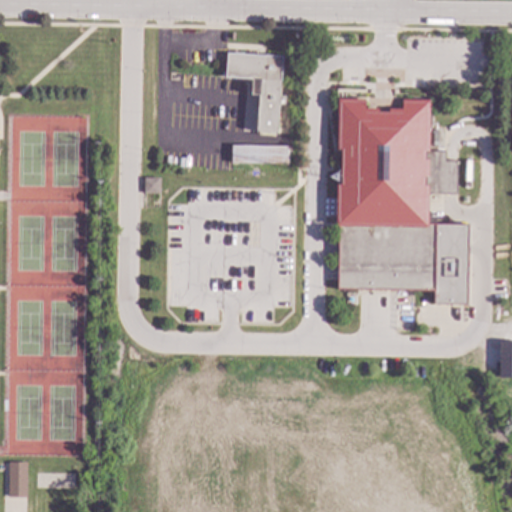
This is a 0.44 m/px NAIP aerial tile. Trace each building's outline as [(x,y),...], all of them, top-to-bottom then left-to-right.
[(281,57),(276,134),(255,133),(257,96),(250,96),(251,80),(224,78),(225,53),(281,57)] [(426,152),(443,152),(443,161),(455,162),(454,194),(426,194),(425,224),(434,225),(433,291),(336,290),(337,227),(334,227),(335,185),(338,185),(339,150),(335,150),(336,100),(363,100),(363,110),(376,110),(376,113),(387,113),(387,110),(401,110),(401,101),(427,101),(426,152)] [(286,165),(230,164),(230,146),(286,147),(286,165)] [(158,195),(142,194),(142,178),(158,179),(158,195)] [(511,343),(498,343),(498,379),(511,379),(511,343)] [(24,498),(6,498),(6,463),(25,464),(24,498)]
